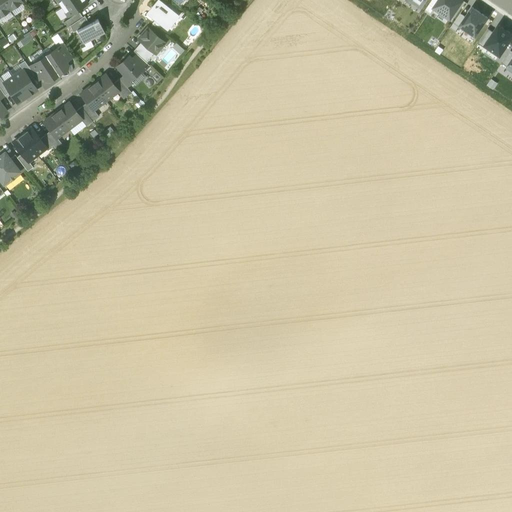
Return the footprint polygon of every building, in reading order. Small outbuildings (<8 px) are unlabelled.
[(3,0),(0,0),(0,15),(10,9),(3,0)] [(3,0),(10,9),(21,2),(20,0),(3,0)] [(85,0),(71,0),(61,7),(68,17),(88,3),(85,0)] [(177,16),(178,14),(167,6),(160,0),(155,0),(146,13),(155,19),(163,26),(167,29),(177,16)] [(434,7),(439,0),(432,0),(426,10),(430,13),(434,7)] [(461,0),(439,0),(434,7),(450,18),(461,0)] [(179,17),(183,12),(170,2),(167,6),(178,14),(177,16),(179,17)] [(472,7),(465,17),(460,26),(477,37),(489,19),(472,7)] [(79,12),(64,22),(67,27),(70,25),(82,17),(79,12)] [(455,32),(460,26),(465,17),(460,14),(450,29),(455,32)] [(82,17),(70,25),(73,31),(76,30),(76,29),(88,23),(84,15),(82,17)] [(88,23),(76,29),(76,30),(83,42),(104,32),(97,19),(88,23)] [(163,26),(155,19),(151,24),(160,30),(163,26)] [(511,35),(498,25),(493,32),(485,45),(501,56),(511,39),(511,35)] [(164,42),(147,27),(138,38),(141,41),(155,53),(164,42)] [(484,47),(485,45),(493,32),(488,29),(478,43),(484,47)] [(155,53),(141,41),(133,50),(136,53),(146,62),(155,53)] [(72,56),(63,43),(56,48),(65,61),(72,56)] [(65,61),(56,48),(45,55),(58,74),(67,68),(68,65),(65,61)] [(510,64),(509,64),(511,60),(511,51),(510,50),(501,64),(508,68),(510,64)] [(146,62),(136,53),(131,58),(141,70),(142,72),(149,65),(146,62)] [(58,74),(45,55),(34,63),(42,76),(45,80),(49,80),(58,74)] [(122,60),(116,66),(124,74),(129,80),(141,70),(131,58),(128,55),(122,60)] [(28,66),(24,60),(19,64),(22,69),(23,69),(29,78),(34,75),(28,66)] [(42,76),(34,63),(28,66),(34,75),(37,79),(42,76)] [(29,78),(23,69),(22,69),(13,76),(27,96),(36,89),(29,78)] [(113,83),(105,74),(93,83),(105,100),(117,91),(118,90),(113,83)] [(129,80),(124,74),(119,78),(126,87),(131,82),(129,80)] [(4,82),(0,76),(0,88),(4,95),(9,91),(3,82),(4,82)] [(27,96),(13,76),(4,82),(3,82),(9,91),(17,102),(27,96)] [(126,87),(119,78),(113,83),(118,90),(117,91),(123,98),(131,92),(126,87)] [(105,100),(93,83),(80,93),(87,102),(93,110),(93,109),(105,100)] [(75,110),(69,102),(56,111),(69,128),(81,119),(81,118),(75,110)] [(93,110),(87,102),(81,106),(92,120),(98,116),(93,109),(93,110)] [(92,120),(81,106),(75,110),(81,118),(81,119),(86,125),(92,120)] [(69,128),(56,111),(43,121),(50,130),(56,137),(57,137),(69,128)] [(40,138),(31,127),(22,134),(37,154),(46,147),(40,138)] [(50,130),(44,134),(45,134),(52,144),(55,148),(62,144),(57,137),(56,137),(50,130)] [(37,154),(22,134),(13,141),(21,153),(28,161),(37,154)] [(45,134),(40,138),(46,147),(47,148),(52,144),(45,134)] [(9,158),(4,152),(0,154),(0,178),(5,184),(15,177),(13,174),(18,170),(9,158)] [(28,161),(21,153),(17,157),(26,169),(27,170),(33,166),(28,161)] [(17,157),(15,154),(9,158),(18,170),(20,173),(26,169),(17,157)]
